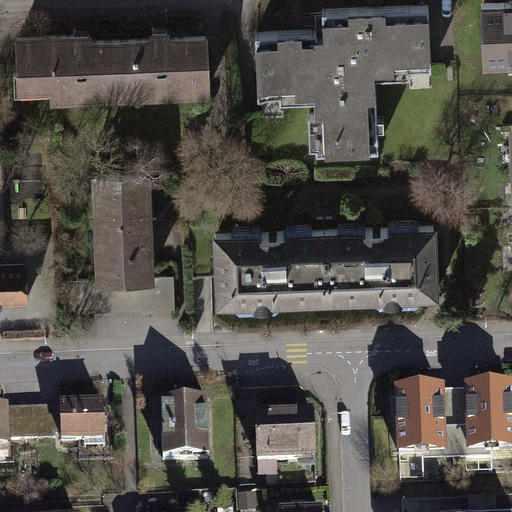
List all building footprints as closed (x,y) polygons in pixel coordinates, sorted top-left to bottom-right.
[(511,63),(511,1),(481,2),(474,3),(475,65),(511,63)] [(318,149),(378,147),(376,69),(409,68),(431,67),(431,60),(429,6),(325,9),(325,30),(305,30),(257,31),(259,92),(316,91),(316,99),(318,149)] [(68,36),(17,38),(20,82),(54,80),(55,98),(209,90),(206,36),(156,39),(89,42),(88,35),(68,36)] [(100,278),(150,276),(147,172),(97,173),(100,278)] [(327,273),(328,290),(339,289),(346,297),(377,296),(380,303),(402,303),(401,295),(434,294),(439,289),(439,275),(436,275),(434,226),(402,227),(401,222),(398,218),(392,219),(388,222),(388,227),(366,228),(365,223),(361,220),(357,220),(352,224),(352,229),(326,230),(326,247),(327,273)] [(326,247),(326,230),(299,231),(297,226),(294,223),(288,224),(284,227),(284,231),(262,231),(262,228),(257,225),(252,225),(248,228),(249,232),(217,233),(218,283),(215,283),(216,302),(220,302),(253,300),(253,309),(275,308),(279,300),(308,299),(317,290),(328,290),(327,273),(326,247)] [(0,301),(26,300),(25,264),(0,264),(0,301)] [(150,276),(100,278),(78,279),(79,306),(174,303),(173,276),(150,276)] [(463,399),(450,400),(452,444),(464,444),(464,451),(491,450),(510,450),(509,423),(508,402),(508,389),(462,390),(463,399)] [(422,454),(440,453),(440,445),(452,444),(450,400),(438,400),(438,391),(392,393),(393,406),(393,417),(393,427),(394,455),(399,454),(422,454)] [(264,416),(257,416),(259,461),(316,459),(314,415),(303,415),(288,398),(264,399),(264,416)] [(205,402),(162,404),(165,460),(208,458),(205,402)] [(61,410),(62,438),(62,443),(104,441),(103,407),(61,408),(61,410)] [(62,438),(61,410),(36,411),(36,439),(62,438)] [(7,412),(8,440),(36,439),(36,411),(7,412)] [(8,440),(7,412),(0,412),(0,447),(8,448),(8,440)] [(440,453),(422,454),(423,460),(492,457),(491,450),(464,451),(464,444),(452,444),(440,445),(440,453)]
